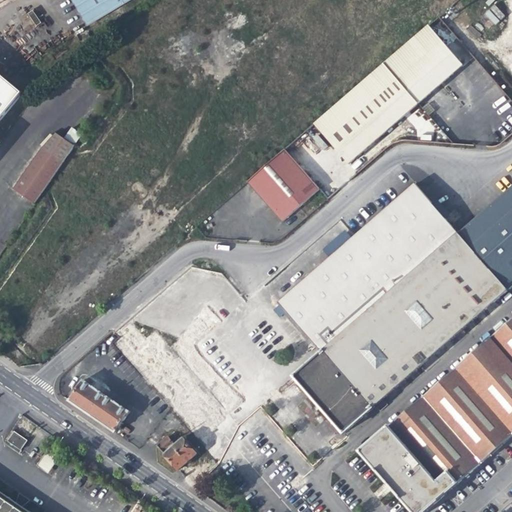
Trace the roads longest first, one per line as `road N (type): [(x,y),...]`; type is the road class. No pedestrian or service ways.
road 1 (residential): [(511,148),(496,161),(395,157),(278,256),(194,250),(27,392)]
road 2 (residential): [(511,302),(311,478),(339,511)]
road 3 (secondary): [(199,511),(27,392)]
